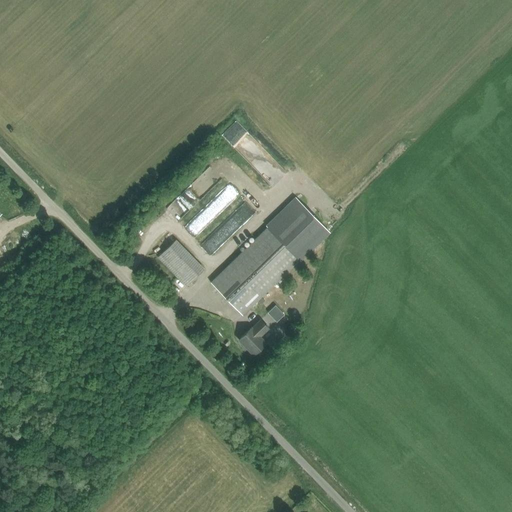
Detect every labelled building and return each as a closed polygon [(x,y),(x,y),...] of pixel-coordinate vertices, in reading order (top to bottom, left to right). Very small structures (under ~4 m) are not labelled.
[(223,135),(249,154),(255,146),(230,127),(223,135)] [(185,236),(231,196),(221,184),(213,190),(220,197),(216,200),(210,205),(205,200),(176,226),(185,236)] [(242,314),(300,258),(301,260),(331,232),(295,196),(266,224),(268,226),(211,282),(242,314)] [(204,254),(246,214),(236,204),(195,244),(204,254)] [(205,268),(176,239),(158,256),(187,286),(205,268)] [(239,339),(253,354),(266,342),(260,336),(268,328),(260,320),(252,328),(251,327),(239,339)] [(291,323),(282,326),(285,335),(294,332),(291,323)]
